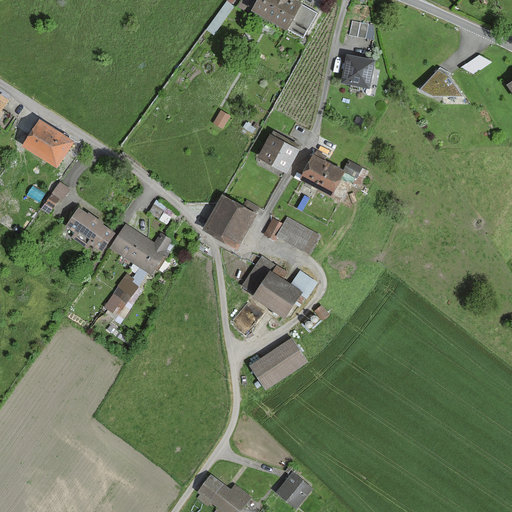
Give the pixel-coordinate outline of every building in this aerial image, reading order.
[(303,36),(316,14),(301,6),(302,5),(295,1),(296,0),(258,0),(253,10),(288,30),(288,28),(303,36)] [(373,25),(353,21),(350,34),(375,39),(373,25)] [(376,59),(348,54),(343,83),(371,88),(376,59)] [(480,56),(463,67),(475,74),(490,62),(480,56)] [(451,76),(438,68),(417,93),(443,104),(469,103),(451,76)] [(0,111),(8,99),(0,93),(0,111)] [(230,117),(220,111),(213,123),(224,129),(230,117)] [(42,120),(26,145),(60,167),(76,142),(42,120)] [(272,135),(261,156),(288,171),(300,149),(272,135)] [(345,170),(316,154),(303,178),(347,202),(357,184),(361,186),(369,171),(350,161),(345,170)] [(61,184),(53,198),(63,204),(71,190),(61,184)] [(225,195),(207,228),(239,245),(257,213),(225,195)] [(160,217),(168,206),(157,197),(149,208),(160,217)] [(81,208),(68,226),(77,232),(73,237),(89,248),(93,243),(103,251),(116,233),(81,208)] [(320,235),(289,218),(279,235),(310,252),(320,235)] [(274,219),(267,233),(275,237),(282,223),(274,219)] [(127,224),(112,248),(153,274),(157,267),(159,268),(174,245),(171,242),(173,240),(162,233),(156,243),(127,224)] [(263,256),(243,285),(256,294),(256,295),(287,316),(297,301),(301,304),(306,297),(308,298),(318,282),(301,271),(293,283),(273,270),(276,265),(263,256)] [(129,274),(105,306),(114,313),(119,306),(123,309),(139,286),(133,282),(135,278),(129,274)] [(293,338),(252,365),(267,388),(309,361),(293,338)] [(294,472),(278,492),(298,508),(314,488),(294,472)] [(232,491),(212,475),(198,492),(200,494),(198,497),(208,505),(210,502),(219,508),(215,511),(242,511),(253,499),(236,486),(232,491)]
